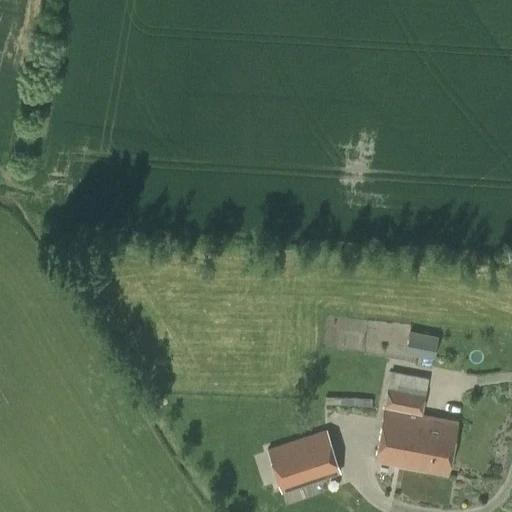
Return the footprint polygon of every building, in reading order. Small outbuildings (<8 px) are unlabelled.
[(433,359),(438,336),(408,330),(403,354),(433,359)] [(391,372),(383,408),(384,408),(421,415),(425,393),(415,392),(417,376),(391,372)] [(379,434),(374,460),(436,472),(439,456),(430,454),(434,436),(418,432),(421,415),(384,408),(379,434)] [(457,422),(421,415),(418,432),(434,436),(430,454),(439,456),(436,472),(447,474),(457,422)] [(281,493),(340,473),(326,428),(266,449),(281,493)]
